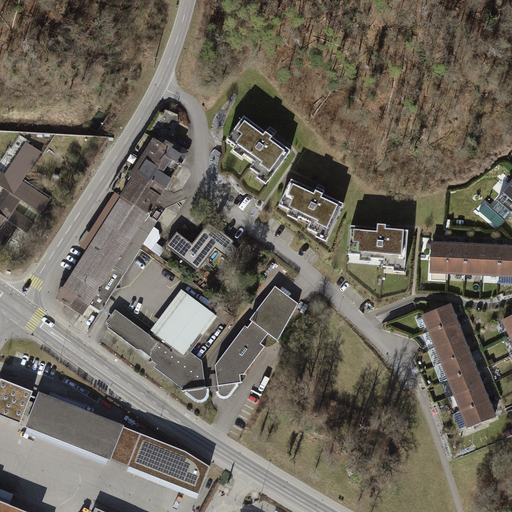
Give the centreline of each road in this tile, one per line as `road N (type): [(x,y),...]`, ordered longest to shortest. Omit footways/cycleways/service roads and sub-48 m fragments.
road 1 (residential): [(460,511),(402,359),(221,200),(204,171),(194,105),(160,85)]
road 2 (primary): [(18,304),(165,412),(326,511)]
road 3 (tertiary): [(18,304),(160,85)]
